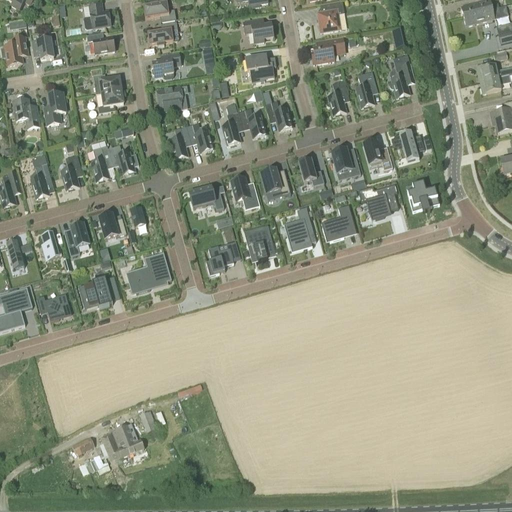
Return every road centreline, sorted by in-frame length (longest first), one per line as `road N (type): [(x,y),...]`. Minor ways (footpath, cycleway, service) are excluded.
road 1 (residential): [(197,303),(484,221)]
road 2 (tertiary): [(484,221),(462,188),(425,0)]
road 3 (residential): [(0,359),(197,303)]
road 4 (residential): [(161,182),(125,0)]
road 5 (residential): [(161,182),(0,227)]
road 6 (residential): [(314,140),(161,182)]
road 7 (residential): [(314,140),(285,0)]
road 8 (unclassified): [(1,511),(5,482),(17,470),(95,431)]
road 9 (residential): [(197,303),(161,182)]
